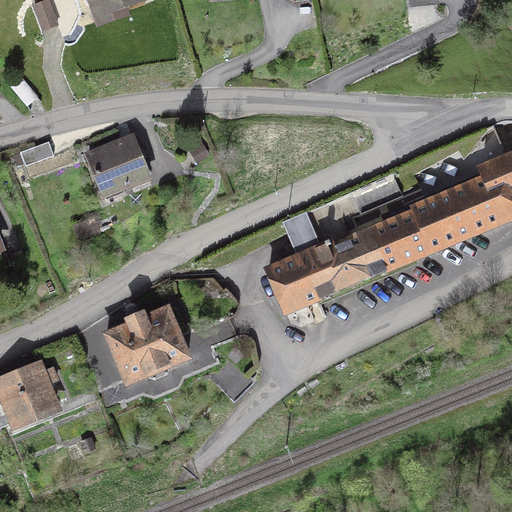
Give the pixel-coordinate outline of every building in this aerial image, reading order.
[(97,0),(102,12),(134,0),(97,0)] [(34,6),(43,30),(57,25),(48,1),(34,6)] [(21,78),(11,87),(27,106),(37,98),(21,78)] [(88,156),(104,195),(148,178),(133,138),(88,156)] [(48,142),(20,153),(25,167),(53,156),(48,142)] [(511,216),(511,206),(507,194),(511,192),(511,156),(481,169),(486,180),(411,211),(413,215),(350,241),(341,219),(359,211),(360,214),(402,197),(395,181),(352,199),(351,195),(283,223),(292,245),(286,248),(292,261),(268,271),(290,323),(300,327),(314,321),(307,303),(511,216)] [(169,366),(188,358),(167,309),(145,318),(143,315),(139,314),(137,309),(127,313),(129,318),(127,322),(129,325),(106,335),(127,384),(145,376),(154,380),(166,375),(169,366)] [(231,400),(252,379),(232,359),(211,380),(231,400)] [(0,380),(0,391),(3,397),(13,423),(55,406),(46,384),(56,380),(52,370),(42,374),(38,365),(0,380)] [(13,423),(3,397),(0,398),(0,428),(5,427),(13,423)]
